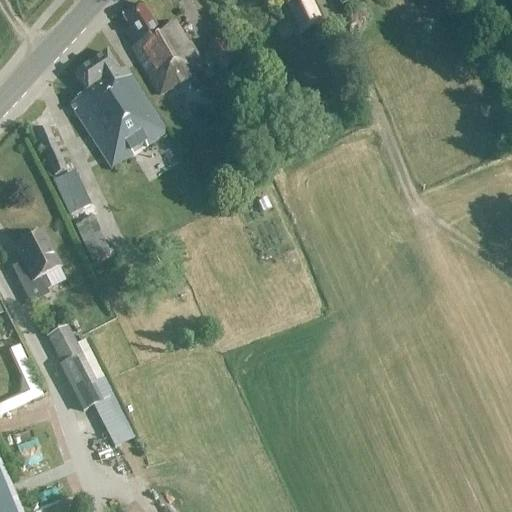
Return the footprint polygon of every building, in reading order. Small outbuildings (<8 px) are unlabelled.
[(308,0),(296,0),(285,5),(295,29),(299,38),(304,36),(319,29),(321,28),(315,15),(308,0)] [(335,0),(341,10),(359,0),(335,0)] [(173,24),(157,34),(141,7),(121,19),(129,31),(124,34),(133,49),(129,51),(160,101),(204,73),(173,24)] [(209,52),(222,75),(234,68),(220,45),(209,52)] [(120,75),(107,55),(74,77),(86,95),(68,108),(110,171),(166,134),(125,72),(120,75)] [(65,172),(47,129),(34,134),(53,177),(65,172)] [(75,228),(92,266),(112,256),(100,230),(99,230),(94,220),(75,228)] [(15,249),(23,266),(12,272),(30,307),(49,298),(48,295),(49,294),(51,292),(44,279),(61,270),(43,235),(15,249)] [(58,370),(70,395),(73,401),(97,389),(68,330),(46,341),(60,369),(58,370)] [(0,415),(11,411),(7,399),(0,401),(0,415)] [(0,506),(2,511),(28,511),(4,452),(0,453),(0,506)]
